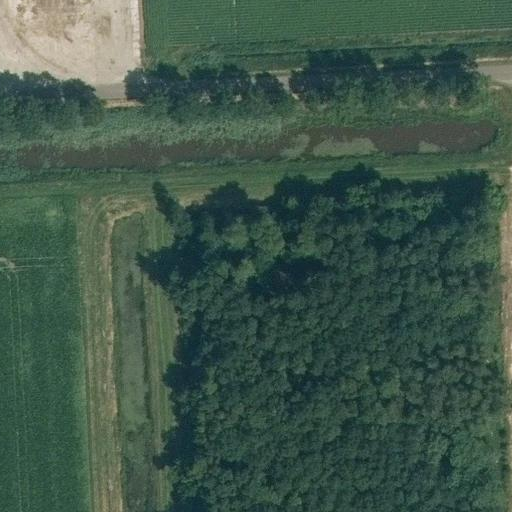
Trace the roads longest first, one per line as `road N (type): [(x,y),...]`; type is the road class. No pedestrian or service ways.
road 1 (unclassified): [(0,98),(511,72)]
road 2 (track): [(511,170),(0,193)]
